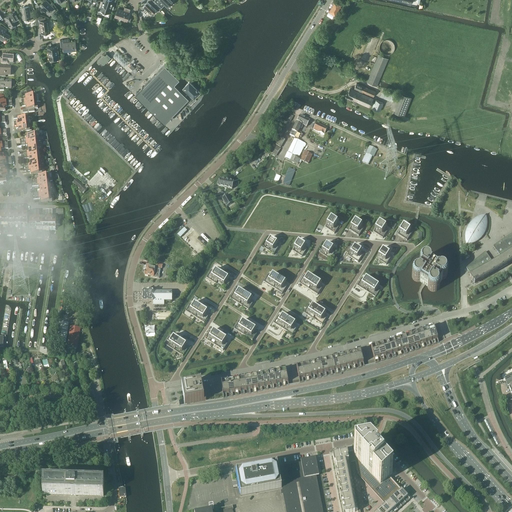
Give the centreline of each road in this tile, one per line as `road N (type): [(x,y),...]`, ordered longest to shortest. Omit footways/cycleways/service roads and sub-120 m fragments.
road 1 (secondary): [(417,358),(336,383),(0,445)]
road 2 (secondary): [(0,453),(393,383)]
road 3 (unclassified): [(152,387),(131,305),(138,252),(244,136)]
road 4 (residential): [(310,356),(473,308),(511,288)]
road 5 (residential): [(177,382),(266,231)]
road 6 (unclassified): [(244,136),(329,0)]
road 7 (residential): [(243,370),(323,237)]
road 8 (tertiary): [(419,395),(511,510)]
road 9 (residential): [(324,446),(185,472)]
road 10 (residential): [(430,504),(371,440),(324,446)]
road 11 (residential): [(310,356),(379,242)]
road 12 (residential): [(104,511),(115,502),(115,480),(96,391)]
road 13 (residential): [(26,199),(9,114),(17,97),(0,93)]
